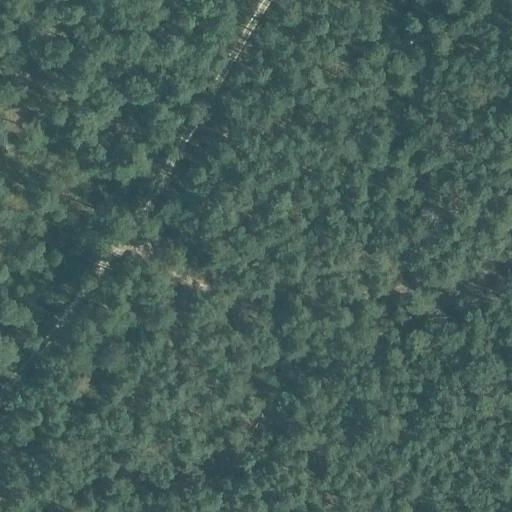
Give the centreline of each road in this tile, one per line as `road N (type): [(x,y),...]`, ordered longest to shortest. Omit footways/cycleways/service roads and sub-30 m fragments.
road 1 (track): [(226,292),(360,299),(441,290),(496,262),(511,238)]
road 2 (track): [(128,229),(266,0)]
road 3 (track): [(0,391),(128,229)]
road 4 (track): [(128,229),(177,276),(226,292)]
